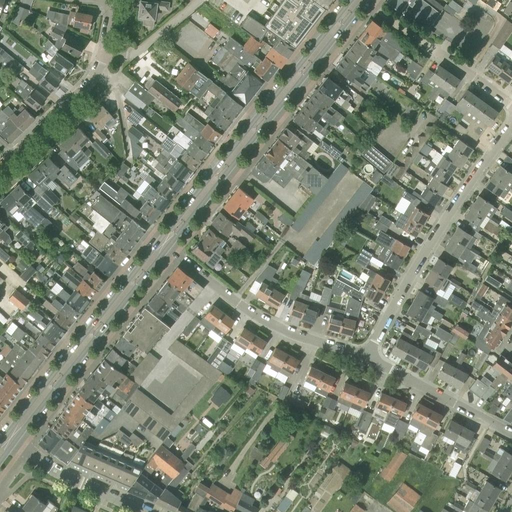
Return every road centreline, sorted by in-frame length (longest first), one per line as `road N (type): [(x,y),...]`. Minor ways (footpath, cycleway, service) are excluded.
road 1 (tertiary): [(165,250),(364,0)]
road 2 (tertiary): [(351,0),(157,243)]
road 3 (residential): [(366,356),(511,121)]
road 4 (tertiary): [(15,440),(165,250)]
road 5 (tertiary): [(157,243),(8,433)]
road 6 (residential): [(366,356),(274,326),(165,250)]
road 7 (residential): [(511,435),(366,356)]
road 8 (residential): [(15,440),(148,511)]
road 9 (residential): [(0,177),(98,81)]
road 10 (residential): [(98,81),(201,0)]
